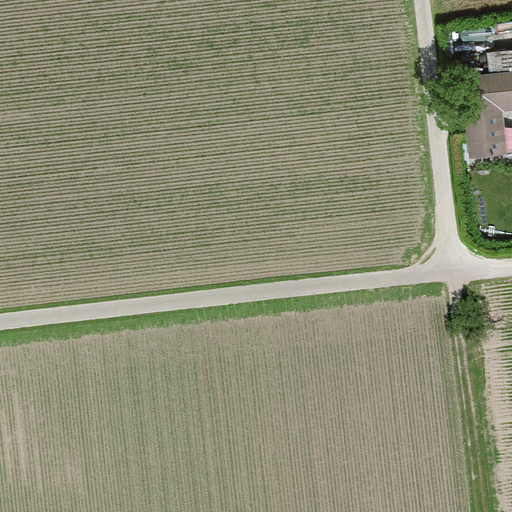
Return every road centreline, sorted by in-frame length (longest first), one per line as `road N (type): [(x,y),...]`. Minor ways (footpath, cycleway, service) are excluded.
road 1 (track): [(451,273),(0,309)]
road 2 (residential): [(451,273),(421,0)]
road 3 (track): [(479,511),(451,273)]
